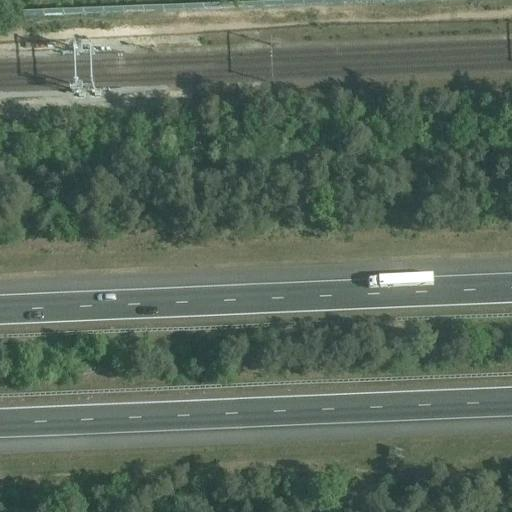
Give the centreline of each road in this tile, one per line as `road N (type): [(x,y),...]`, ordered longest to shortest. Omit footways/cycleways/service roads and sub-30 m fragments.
road 1 (motorway): [(511,287),(0,309)]
road 2 (motorway): [(0,424),(511,403)]
